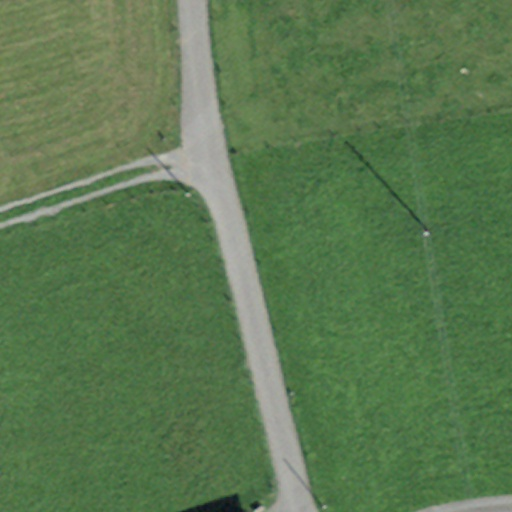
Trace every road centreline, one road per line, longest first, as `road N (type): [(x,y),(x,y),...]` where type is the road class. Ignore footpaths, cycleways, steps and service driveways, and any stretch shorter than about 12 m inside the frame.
road 1 (unclassified): [(301,511),(212,160),(192,0)]
road 2 (track): [(212,160),(0,220)]
